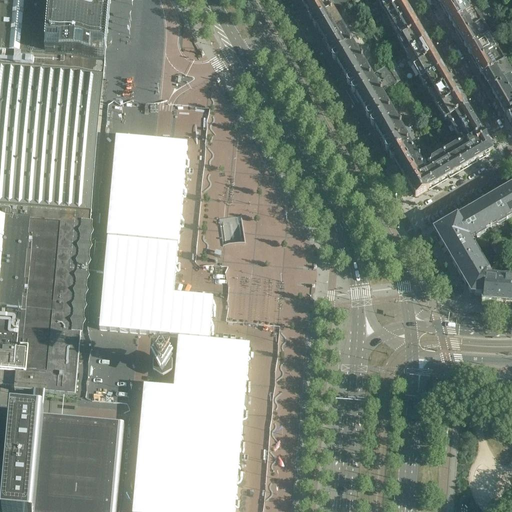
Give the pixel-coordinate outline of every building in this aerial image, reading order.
[(0,0),(0,324),(78,332),(78,329),(79,329),(80,329),(80,328),(80,327),(80,326),(79,325),(78,325),(82,280),(82,279),(81,279),(83,250),(85,250),(86,244),(87,228),(96,128),(107,3),(118,4),(117,0),(0,0)] [(331,13),(326,4),(328,3),(326,0),(315,0),(303,7),(304,9),(305,9),(306,10),(305,11),(313,23),(331,13)] [(377,0),(381,7),(383,6),(386,12),(403,2),(403,1),(403,0),(377,0)] [(464,0),(436,0),(437,0),(439,3),(440,4),(445,11),(464,0)] [(473,12),(466,0),(464,0),(445,11),(449,18),(448,20),(450,23),(452,23),(452,24),(473,12)] [(415,22),(406,8),(407,6),(406,3),(404,3),(403,2),(386,12),(390,18),(388,19),(396,34),(398,32),(402,39),(419,29),(418,28),(419,26),(417,22),(415,22)] [(361,17),(358,11),(353,14),(357,20),(361,17)] [(481,25),(473,12),(452,24),(453,25),(452,27),(454,29),(456,30),(460,37),(481,25)] [(343,28),(339,20),(336,22),(331,13),(313,23),(322,40),(343,28)] [(365,23),(361,17),(357,20),(360,26),(365,23)] [(489,38),(481,25),(460,37),(464,45),(464,46),(465,49),(467,49),(468,50),(489,38)] [(350,45),(345,37),(347,35),(343,28),(322,40),(332,56),(350,45)] [(431,49),(423,35),(423,34),(421,30),(419,30),(419,29),(402,39),(400,40),(405,49),(403,50),(406,54),(408,59),(410,57),(416,66),(434,56),(434,55),(434,53),(432,49),(431,49)] [(496,51),(489,38),(468,50),(468,51),(467,53),(469,56),(471,56),(475,63),(496,51)] [(385,100),(381,93),(377,86),(374,87),(364,69),(366,68),(358,53),(355,54),(350,45),(332,56),(343,74),(344,76),(352,90),(351,90),(351,92),(353,95),(354,96),(355,95),(358,101),(359,101),(360,102),(359,103),(362,107),(363,108),(363,109),(366,115),(366,117),(367,120),(369,121),(370,120),(371,123),(370,125),(372,128),(373,128),(374,128),(381,140),(382,141),(382,142),(386,148),(385,148),(385,150),(387,153),(388,154),(389,153),(389,154),(407,143),(402,134),(404,133),(400,126),(396,118),(393,120),(383,102),(385,100)] [(504,64),(496,51),(475,63),(479,71),(479,72),(481,75),(482,76),(483,76),(504,64)] [(446,76),(438,62),(439,61),(437,57),(435,57),(434,56),(416,66),(421,76),(419,77),(424,86),(426,84),(432,94),(450,83),(450,82),(450,80),(448,76),(446,76)] [(511,77),(504,64),(483,76),(490,90),(509,79),(511,77)] [(511,83),(511,84),(509,79),(490,90),(506,116),(511,111),(511,83)] [(462,103),(454,89),(455,88),(453,84),(451,84),(450,83),(432,94),(437,103),(435,104),(437,108),(440,113),(442,111),(448,121),(449,120),(467,109),(464,103),(462,103)] [(482,135),(471,115),(467,109),(449,120),(457,133),(461,140),(462,140),(465,144),(466,146),(468,145),(483,136),(482,135)] [(439,136),(434,129),(429,132),(433,139),(439,136)] [(492,152),(487,144),(488,143),(483,134),(482,135),(483,136),(468,145),(477,161),(492,152)] [(417,160),(407,143),(389,154),(390,156),(389,158),(391,161),(393,161),(399,170),(417,160)] [(477,161),(468,145),(466,146),(465,144),(452,152),(463,170),(477,161)] [(463,170),(452,152),(437,160),(448,178),(463,170)] [(426,176),(425,173),(417,160),(399,170),(400,172),(401,173),(400,173),(404,179),(403,179),(403,181),(405,184),(406,185),(407,184),(408,187),(426,176)] [(448,178),(437,160),(431,164),(430,167),(431,169),(425,173),(426,176),(433,187),(448,178)] [(428,190),(433,187),(426,176),(408,187),(410,189),(410,188),(411,190),(410,190),(415,198),(415,199),(428,191),(428,190)] [(511,195),(508,189),(507,190),(506,189),(501,192),(502,193),(493,198),(506,220),(511,216),(511,195)] [(506,220),(493,198),(485,203),(484,202),(479,205),(480,206),(478,207),(490,227),(495,224),(496,226),(506,220)] [(490,227),(478,207),(477,208),(476,206),(471,209),(472,210),(464,215),(477,237),(485,232),(484,230),(490,227)] [(477,237),(464,215),(455,221),(454,219),(449,222),(450,224),(448,224),(462,248),(468,245),(467,240),(475,236),(476,238),(477,237)] [(462,248),(448,224),(435,232),(435,233),(437,233),(438,235),(437,235),(449,256),(462,248)] [(110,246),(86,244),(83,272),(108,274),(110,246)] [(479,259),(474,250),(472,250),(468,245),(462,248),(449,256),(453,264),(454,264),(455,265),(454,266),(454,265),(453,266),(455,270),(457,270),(458,272),(479,259)] [(488,274),(479,259),(458,272),(457,273),(460,278),(461,277),(462,277),(463,278),(462,279),(466,286),(486,275),(488,274)] [(495,304),(497,281),(489,281),(486,275),(466,286),(472,295),(483,296),(483,303),(486,304),(486,302),(488,303),(488,304),(495,304)] [(511,305),(511,280),(503,280),(503,282),(497,281),(495,304),(501,305),(501,303),(504,304),(504,305),(505,305),(505,307),(510,307),(510,306),(511,305)] [(0,385),(15,387),(14,391),(35,393),(45,394),(75,397),(81,332),(80,332),(78,332),(0,324),(0,385)] [(35,393),(33,420),(40,420),(43,421),(45,394),(35,393)] [(116,511),(125,428),(43,421),(40,420),(33,420),(13,418),(0,416),(0,511),(116,511)] [(484,449),(478,448),(478,450),(477,452),(475,459),(472,464),(470,468),(469,471),(468,475),(468,479),(468,484),(469,489),(471,494),(472,497),(475,502),(478,506),(480,510),(496,510),(497,507),(499,501),(501,498),(503,492),(504,487),(504,482),(503,477),(501,469),(499,462),(496,457),(493,451),(492,449),(484,449)]
